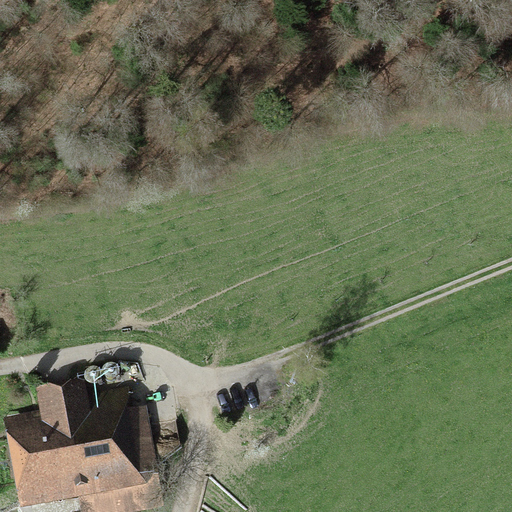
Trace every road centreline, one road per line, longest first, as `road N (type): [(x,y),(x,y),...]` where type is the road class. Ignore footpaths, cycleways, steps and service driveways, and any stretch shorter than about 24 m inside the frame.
road 1 (track): [(511,271),(283,369),(232,383),(191,377)]
road 2 (track): [(191,377),(124,349),(0,375)]
road 3 (track): [(179,511),(200,442),(191,377)]
